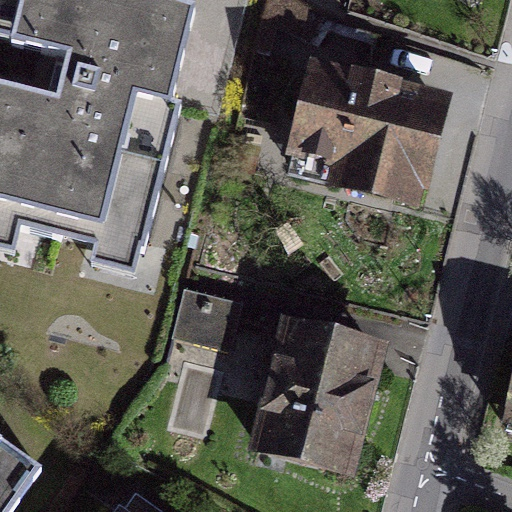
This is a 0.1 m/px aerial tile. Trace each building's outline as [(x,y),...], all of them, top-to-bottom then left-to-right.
[(0,89),(0,233),(132,268),(203,0),(26,0),(17,36),(75,52),(64,93),(61,105),(0,89)] [(425,203),(448,98),(429,94),(322,71),(299,176),(425,203)] [(351,471),(383,353),(354,344),(290,325),(261,449),(351,471)] [(175,435),(211,439),(218,375),(182,371),(175,435)] [(511,389),(502,431),(511,433),(511,389)] [(0,511),(16,511),(45,474),(0,439),(0,511)]
